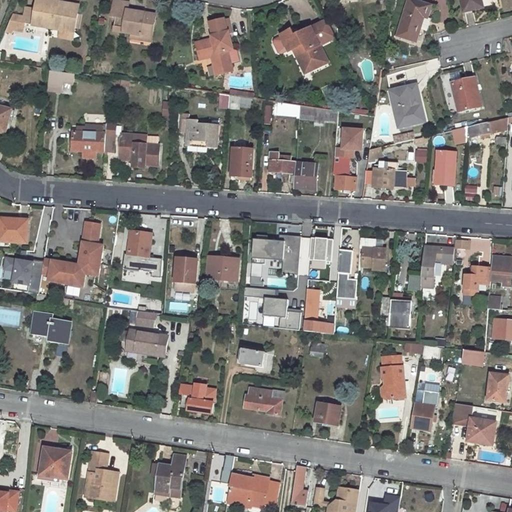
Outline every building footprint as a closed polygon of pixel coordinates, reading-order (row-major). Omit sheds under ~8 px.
[(78,11),(57,7),(58,3),(42,0),(37,0),(36,10),(33,26),(61,31),(74,33),(78,11)] [(412,0),(409,0),(399,36),(417,42),(424,18),(428,19),(432,6),(412,0)] [(483,7),(481,0),(461,0),(464,12),(483,7)] [(140,36),(140,40),(151,42),(155,16),(127,11),(128,3),(114,1),(112,16),(116,16),(114,31),(130,34),(140,36)] [(58,3),(57,7),(78,11),(79,6),(58,3)] [(33,26),(36,10),(26,8),(24,17),(13,15),(6,33),(11,33),(12,30),(22,32),(22,29),(12,27),(13,22),(23,24),(33,26)] [(233,50),(229,32),(228,33),(225,20),(210,23),(213,37),(211,37),(212,40),(196,44),(200,60),(212,57),(214,66),(218,64),(220,75),(232,72),(231,63),(238,61),(236,51),(233,50)] [(337,38),(328,20),(313,26),(295,34),(293,28),(282,32),(289,49),(294,47),(302,65),(319,58),(314,47),(320,44),(337,38)] [(73,40),(74,33),(61,31),(59,38),(73,40)] [(305,71),(328,61),(325,56),(320,44),(314,47),(319,58),(302,65),(305,71)] [(51,73),(49,88),(62,90),(63,83),(73,84),(74,76),(51,73)] [(475,79),(453,83),(460,112),(482,107),(475,79)] [(418,85),(390,91),(398,127),(426,121),(422,104),(423,104),(418,85)] [(228,109),(229,95),(219,94),(218,109),(228,109)] [(230,96),(229,108),(240,110),(241,103),(241,98),(237,97),(230,96)] [(0,107),(0,132),(7,134),(12,110),(0,107)] [(300,107),(299,119),(315,120),(315,126),(324,126),(324,121),(336,122),(336,112),(300,107)] [(199,121),(189,120),(189,115),(183,114),(182,133),(188,134),(188,142),(208,143),(208,148),(218,149),(219,126),(198,124),(199,121)] [(509,118),(468,128),(471,138),(482,135),(491,133),(508,129),(509,122),(509,118)] [(107,135),(103,134),(104,127),(86,126),(86,127),(86,134),(77,133),(74,132),(73,152),(84,152),(83,158),(96,159),(97,153),(105,153),(105,152),(115,153),(115,136),(107,136),(107,135)] [(468,128),(453,131),(455,139),(467,137),(468,128)] [(122,135),(121,160),(133,161),(133,165),(145,165),(158,166),(160,146),(147,145),(147,136),(122,135)] [(430,137),(417,140),(417,145),(430,142),(430,137)] [(233,148),(232,176),(240,177),(246,177),(246,180),(251,180),(253,150),(246,149),(233,148)] [(336,148),(336,156),(349,157),(350,149),(336,148)] [(375,163),(376,159),(383,157),(381,148),(371,151),(369,164),(375,163)] [(407,150),(407,162),(426,162),(426,150),(407,150)] [(440,180),(440,185),(453,185),(456,153),(439,152),(437,180),(440,180)] [(282,173),(281,177),(289,178),(289,174),(295,174),(296,163),(290,163),(290,158),(279,157),(279,154),(271,154),(270,172),(282,173)] [(336,156),(334,176),(337,176),(337,189),(355,191),(357,177),(349,176),(350,167),(349,167),(349,157),(336,156)] [(398,171),(388,171),(389,163),(381,162),(380,166),(380,170),(376,170),(375,170),(375,187),(406,189),(407,172),(398,171)] [(296,163),(295,174),(294,189),(306,189),(306,182),(317,182),(318,165),(296,163)] [(389,163),(388,171),(398,171),(398,163),(389,163)] [(306,182),(306,189),(316,190),(317,182),(306,182)] [(476,199),(477,186),(466,185),(465,199),(476,199)] [(0,241),(26,244),(27,221),(13,220),(13,222),(0,222),(0,221),(0,241)] [(79,265),(45,260),(42,275),(50,276),(49,282),(84,287),(86,274),(99,277),(103,246),(98,245),(101,225),(86,222),(79,265)] [(320,236),(320,245),(327,245),(328,230),(321,230),(320,236)] [(131,232),(126,263),(145,266),(146,258),(149,258),(153,235),(131,232)] [(451,240),(451,248),(454,248),(456,236),(447,235),(447,239),(451,240)] [(360,252),(358,272),(362,272),(362,267),(373,268),(372,270),(384,271),(386,250),(375,249),(375,240),(361,239),(360,252)] [(424,256),(422,277),(421,287),(432,288),(435,260),(442,261),(444,248),(433,247),(432,257),(424,256)] [(424,247),(424,256),(432,257),(433,247),(424,247)] [(340,250),(338,273),(348,274),(358,275),(358,272),(360,252),(340,250)] [(502,282),(502,287),(511,287),(511,274),(511,270),(511,257),(494,257),(492,281),(502,282)] [(177,258),(174,289),(194,291),(195,284),(196,283),(198,260),(177,258)] [(208,258),(207,279),(237,282),(238,261),(227,260),(227,259),(208,258)] [(465,276),(464,294),(477,295),(477,284),(488,285),(489,269),(472,267),(471,276),(465,276)] [(261,273),(260,285),(265,286),(269,286),(293,289),(295,273),(269,271),(269,274),(261,273)] [(338,273),(337,281),(347,282),(348,274),(338,273)] [(410,276),(408,290),(421,291),(421,287),(422,277),(410,276)] [(76,296),(78,289),(67,286),(65,293),(76,296)] [(304,331),(306,331),(334,334),(334,325),(316,323),(318,292),(307,292),(304,331)] [(413,297),(402,296),(402,295),(391,294),(391,301),(412,302),(413,297)] [(488,297),(487,309),(500,310),(501,298),(488,297)] [(150,300),(150,313),(155,313),(161,314),(162,301),(150,300)] [(169,301),(168,313),(187,314),(188,303),(169,301)] [(391,302),(389,317),(389,325),(411,327),(412,302),(391,301),(391,302)] [(138,311),(136,324),(153,327),(155,313),(150,313),(138,311)] [(70,322),(53,319),(53,314),(35,312),(31,335),(49,338),(48,342),(67,345),(70,322)] [(293,317),(293,325),(301,326),(301,318),(293,317)] [(354,326),(343,325),(344,319),(335,318),(334,325),(334,334),(353,336),(354,326)] [(511,328),(511,329),(511,326),(511,322),(498,321),(496,339),(511,340),(511,328)] [(130,331),(127,350),(165,357),(168,338),(130,331)] [(312,343),(310,357),(322,358),(324,344),(312,343)] [(405,353),(421,351),(420,345),(404,347),(405,353)] [(425,345),(423,353),(435,355),(437,347),(425,345)] [(437,347),(435,355),(435,357),(446,359),(447,348),(437,347)] [(243,350),(240,364),(262,367),(264,353),(243,350)] [(464,350),(462,363),(482,366),(484,352),(464,350)] [(155,364),(156,358),(138,355),(137,361),(155,364)] [(401,356),(383,358),(383,368),(382,368),(383,379),(386,378),(386,386),(384,386),(385,400),(405,398),(403,366),(402,366),(401,356)] [(491,373),(487,400),(506,403),(509,376),(491,373)] [(182,376),(180,386),(179,395),(181,395),(180,406),(187,408),(187,411),(211,414),(216,382),(206,380),(207,378),(195,376),(195,378),(182,376)] [(246,396),(244,408),(267,411),(267,414),(279,416),(281,402),(273,400),(274,398),(271,397),(272,392),(250,389),(249,396),(246,396)] [(272,392),(271,397),(274,398),(273,400),(281,402),(282,392),(272,391),(272,392)] [(414,404),(410,428),(431,431),(432,422),(435,422),(436,416),(433,416),(435,407),(437,407),(438,401),(423,399),(422,404),(414,404)] [(325,424),(324,426),(337,428),(341,407),(318,403),(315,422),(325,424)] [(469,427),(467,442),(478,443),(479,441),(493,443),(496,422),(471,418),(473,408),(455,405),(452,424),(469,427)] [(44,448),(40,475),(67,480),(71,453),(44,448)] [(116,483),(113,482),(115,472),(106,470),(108,454),(93,452),(86,496),(114,501),(116,483)] [(226,455),(224,470),(233,471),(235,456),(226,455)] [(181,491),(186,458),(174,456),(173,467),(160,465),(156,494),(169,496),(170,489),(181,491)] [(297,466),(294,485),(303,487),(306,467),(297,466)] [(233,475),(229,499),(250,504),(251,500),(266,503),(275,505),(280,483),(269,481),(269,478),(254,475),(254,479),(233,475)] [(324,489),(317,488),(314,505),(321,506),(322,505),(322,501),(324,489)] [(354,511),(358,491),(339,488),(336,504),(333,503),(329,506),(328,511),(354,511)] [(170,489),(169,496),(180,498),(181,491),(170,489)] [(15,511),(18,492),(8,490),(8,493),(0,491),(0,511),(5,511),(6,510),(15,511)] [(384,494),(383,504),(369,502),(367,511),(397,511),(400,497),(384,494)] [(229,499),(228,503),(252,508),(252,504),(265,507),(266,503),(251,500),(250,504),(229,499)]
